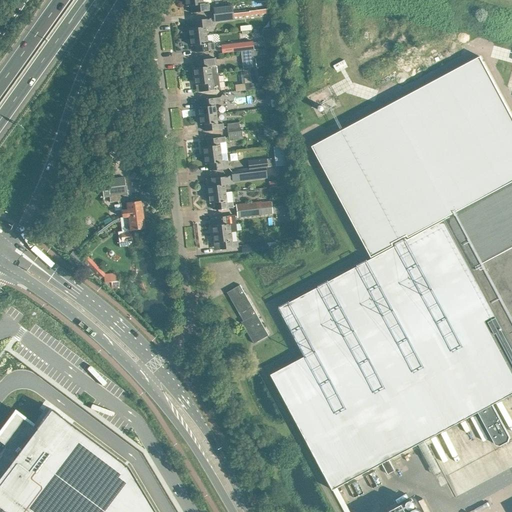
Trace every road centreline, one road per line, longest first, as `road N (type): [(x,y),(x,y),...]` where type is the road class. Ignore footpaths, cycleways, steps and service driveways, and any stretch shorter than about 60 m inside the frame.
road 1 (residential): [(155,363),(183,336),(189,316),(154,47),(170,0)]
road 2 (motorway): [(3,254),(43,185),(79,78),(122,0)]
road 3 (secondary): [(155,363),(53,272),(3,254)]
road 4 (secondary): [(3,254),(139,380)]
road 5 (secondary): [(246,511),(198,420),(155,363)]
road 6 (secondary): [(139,380),(232,511)]
road 7 (motorway): [(0,120),(85,0)]
